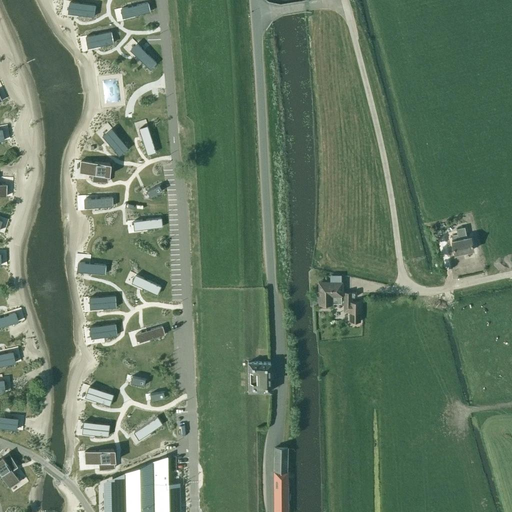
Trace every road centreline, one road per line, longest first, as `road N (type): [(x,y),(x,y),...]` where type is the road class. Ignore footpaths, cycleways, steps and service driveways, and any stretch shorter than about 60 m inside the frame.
road 1 (tertiary): [(269,511),(278,370),(255,14)]
road 2 (unclassified): [(511,273),(439,291),(406,287),(342,0)]
road 3 (unknown): [(32,136),(179,129)]
